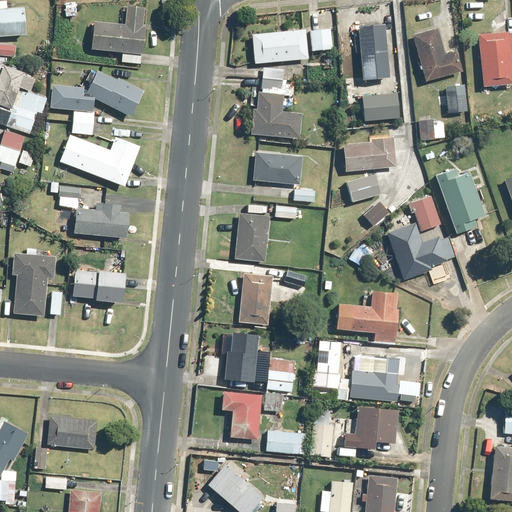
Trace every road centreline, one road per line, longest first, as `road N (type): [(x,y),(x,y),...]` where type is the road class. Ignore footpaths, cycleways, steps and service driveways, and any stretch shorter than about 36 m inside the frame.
road 1 (residential): [(199,0),(165,376)]
road 2 (residential): [(442,511),(463,382),(511,316)]
road 3 (residential): [(0,363),(165,376)]
road 4 (residential): [(165,376),(151,511)]
